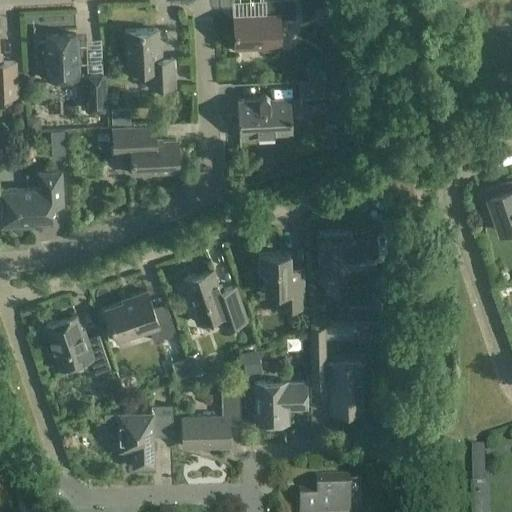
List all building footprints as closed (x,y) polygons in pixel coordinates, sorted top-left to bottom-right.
[(279,19),(295,18),(294,0),(272,0),(262,0),(263,14),(234,16),(235,47),(264,46),(264,49),(280,49),(279,19)] [(126,30),(128,70),(149,69),(150,87),(174,86),(173,58),(159,59),(157,29),(126,30)] [(37,45),(38,54),(41,57),(47,57),(48,77),(78,76),(76,34),(46,35),(46,41),(40,42),(37,45)] [(0,96),(17,95),(16,62),(0,62),(0,96)] [(86,75),(88,109),(106,109),(104,74),(86,75)] [(298,81),(300,104),(332,102),(331,80),(298,81)] [(260,97),(260,98),(259,98),(259,99),(238,100),(240,136),(292,133),(291,98),(269,99),(269,98),(268,97),(267,96),(266,95),(264,95),(263,95),(262,96),(261,96),(260,97)] [(114,153),(131,152),(132,174),(179,171),(177,140),(155,141),(155,125),(113,127),(114,153)] [(40,188),(0,190),(2,226),(22,225),(22,222),(50,221),(49,204),(62,203),(61,171),(39,172),(40,188)] [(511,188),(509,182),(482,192),(491,217),(497,215),(502,232),(511,228),(511,188)] [(318,231),(320,275),(351,274),(351,269),(375,268),(374,241),(350,241),(350,230),(318,231)] [(259,254),(259,271),(264,270),(265,292),(277,292),(278,308),(304,308),(303,280),(290,280),(289,253),(259,254)] [(197,322),(217,316),(221,328),(247,319),(235,286),(220,291),(213,269),(182,279),(197,322)] [(106,308),(117,340),(150,329),(154,341),(176,333),(165,303),(153,307),(147,291),(131,296),(131,299),(106,308)] [(350,309),(350,323),(386,322),(385,293),(371,293),(372,308),(350,309)] [(46,325),(60,369),(91,358),(96,373),(110,368),(99,334),(84,339),(76,315),(46,325)] [(325,339),(324,327),(310,328),(312,385),(330,385),(331,411),(363,410),(361,362),(325,363),(325,339)] [(287,422),(287,408),(306,407),(306,382),(286,383),(286,382),(256,382),(257,423),(287,422)] [(223,416),(182,417),(183,447),(229,446),(229,424),(241,424),(240,386),(222,387),(223,416)] [(151,406),(151,413),(105,413),(105,430),(116,436),(119,436),(119,450),(132,450),(133,467),(154,466),(153,436),(173,435),(172,405),(151,406)] [(486,471),(485,451),(473,451),(474,472),(486,471)] [(511,468),(511,457),(499,459),(500,469),(511,468)] [(316,480),(316,493),(299,494),(299,511),(348,511),(348,479),(316,480)]
